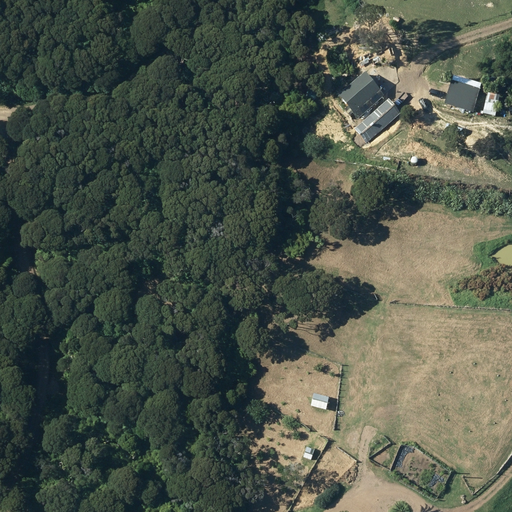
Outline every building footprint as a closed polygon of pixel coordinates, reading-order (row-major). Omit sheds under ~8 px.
[(366,71),(339,94),(348,105),(344,108),(349,115),(352,112),(356,118),(385,94),(366,71)] [(444,103),(474,112),(481,88),(452,79),(444,103)] [(500,96),(488,92),(481,117),(492,121),(500,96)] [(429,117),(426,123),(433,125),(435,119),(429,117)] [(476,122),(454,121),(453,130),(475,131),(476,122)] [(328,398),(312,396),(311,411),(326,412),(328,398)] [(304,449),(303,461),(313,461),(313,449),(304,449)]
